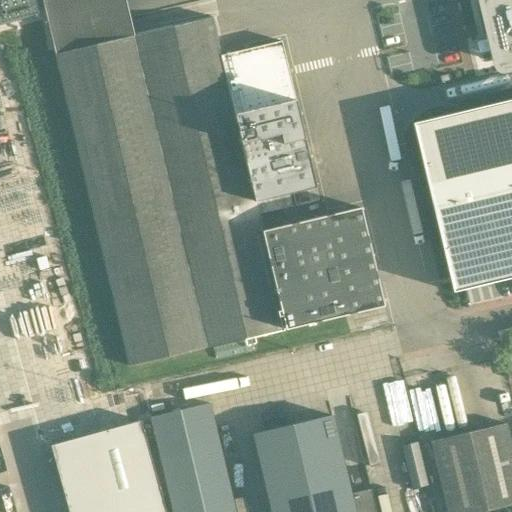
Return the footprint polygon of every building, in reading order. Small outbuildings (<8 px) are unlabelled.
[(42,0),(55,54),(54,55),(127,366),(285,329),(285,328),(383,305),(360,207),(285,225),(263,230),(259,214),(318,200),(315,187),(294,98),(280,41),(221,56),(212,17),(134,35),(125,0),(42,0)] [(444,0),(391,12),(404,69),(479,52),(466,0),(444,0)] [(511,0),(485,0),(494,32),(492,32),(496,47),(497,46),(502,65),(511,62),(511,0)] [(511,271),(511,105),(421,128),(459,284),(511,271)] [(0,247),(12,300),(68,287),(54,227),(49,229),(35,169),(0,176),(0,247)] [(26,329),(71,316),(68,307),(23,320),(26,329)] [(376,511),(372,491),(351,496),(332,415),(252,434),(271,511),(376,511)] [(51,447),(68,511),(164,511),(139,422),(51,447)] [(482,511),(511,505),(511,450),(505,424),(429,442),(445,511),(482,511)] [(235,511),(218,440),(159,454),(172,511),(235,511)] [(431,511),(422,479),(408,483),(415,511),(431,511)]
